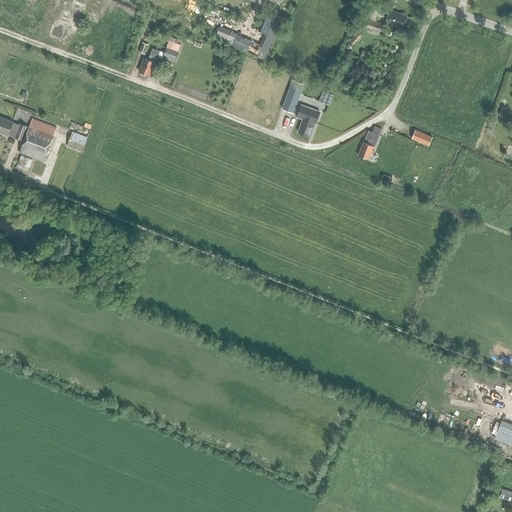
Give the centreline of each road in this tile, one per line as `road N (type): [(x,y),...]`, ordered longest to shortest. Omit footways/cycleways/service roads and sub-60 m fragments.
road 1 (track): [(259,128),(0,29)]
road 2 (unclassified): [(432,6),(388,112),(317,147),(259,128)]
